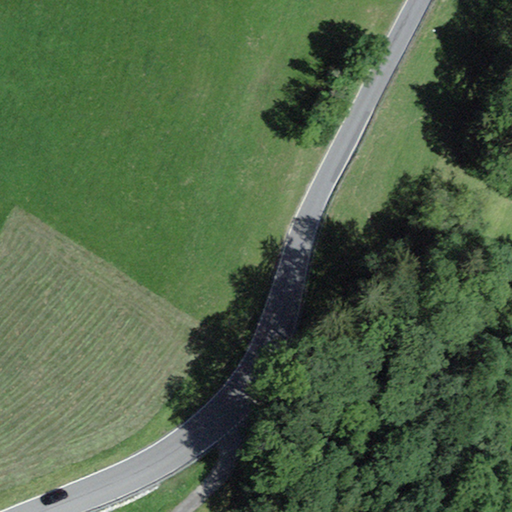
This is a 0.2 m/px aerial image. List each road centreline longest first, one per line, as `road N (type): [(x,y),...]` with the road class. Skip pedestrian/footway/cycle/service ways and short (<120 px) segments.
road 1 (secondary): [(418,0),(315,200),(254,377),(230,407),(160,460),(45,511)]
road 2 (track): [(183,511),(234,445),(230,407)]
